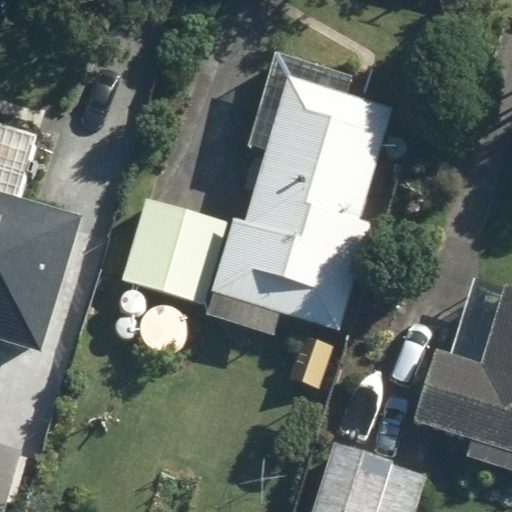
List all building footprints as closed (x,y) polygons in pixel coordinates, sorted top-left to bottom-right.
[(265,173),(244,245),(233,241),(204,335),(271,354),(278,332),(338,351),(372,242),(360,239),(392,133),(287,101),(276,136),(259,130),(247,168),(265,173)] [(92,238),(0,209),(0,356),(50,371),(92,238)] [(146,209),(121,294),(205,318),(229,233),(146,209)] [(511,309),(474,297),(450,377),(432,372),(412,440),(472,459),(467,473),(511,487),(511,309)] [(303,350),(290,390),(322,399),(335,361),(303,350)] [(0,456),(0,511),(15,511),(29,466),(0,456)] [(417,511),(425,490),(335,462),(318,511),(417,511)]
